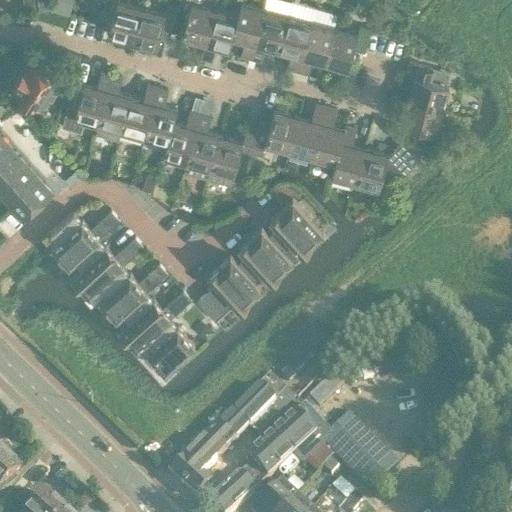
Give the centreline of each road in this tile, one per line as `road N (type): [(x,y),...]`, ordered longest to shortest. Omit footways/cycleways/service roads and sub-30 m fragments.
road 1 (residential): [(0,30),(218,83),(264,78),(366,105),(379,62)]
road 2 (residential): [(0,269),(67,199),(95,187),(111,191),(189,269),(254,210)]
road 3 (secondary): [(0,359),(149,511)]
